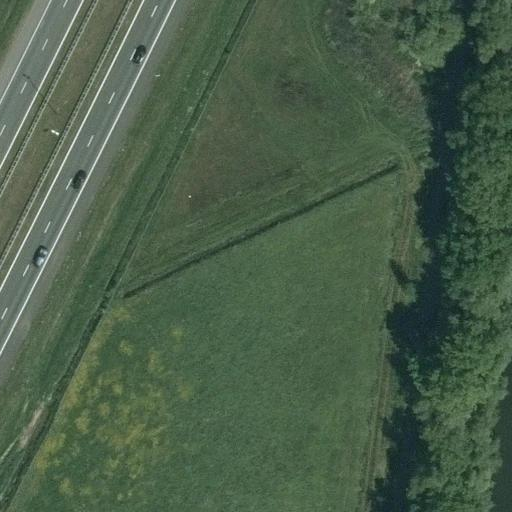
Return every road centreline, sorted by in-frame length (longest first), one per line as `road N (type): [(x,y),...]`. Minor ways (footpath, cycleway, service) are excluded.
road 1 (motorway): [(0,326),(160,0)]
road 2 (motorway): [(63,0),(0,129)]
